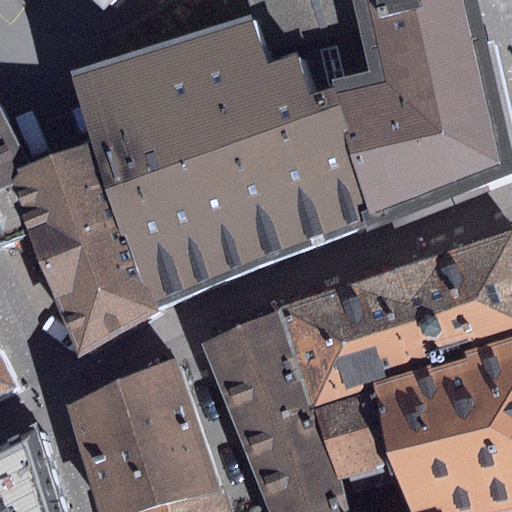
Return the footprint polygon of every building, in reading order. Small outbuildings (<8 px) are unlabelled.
[(97,0),(106,9),(114,0),(97,0)] [(333,86),(376,224),(511,170),(480,22),(475,0),(247,0),(252,15),(269,67),(297,59),(306,92),(333,86)] [(252,15),(69,75),(96,150),(157,308),(376,224),(333,86),(306,92),(297,59),(269,67),(252,15)] [(0,186),(31,174),(0,101),(0,186)] [(31,174),(0,186),(0,243),(29,236),(75,357),(157,308),(96,150),(31,174)] [(511,231),(278,310),(311,407),(511,339),(511,231)] [(278,310),(201,345),(264,511),(349,511),(337,481),(311,407),(278,310)] [(511,511),(511,339),(311,407),(337,481),(392,466),(410,511),(511,511)] [(0,360),(0,395),(15,389),(0,360)] [(229,511),(176,360),(68,407),(97,511),(229,511)] [(65,511),(37,431),(0,450),(0,511),(65,511)]
